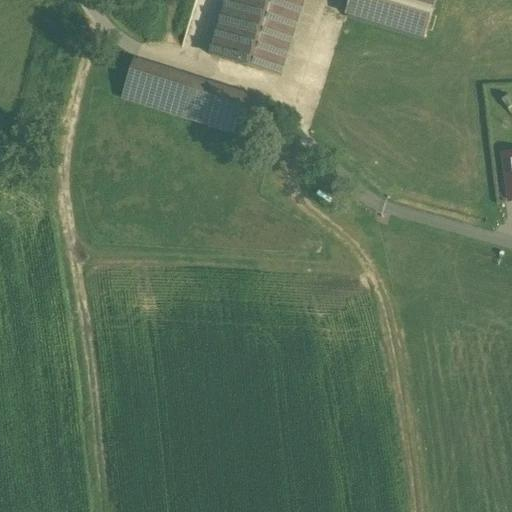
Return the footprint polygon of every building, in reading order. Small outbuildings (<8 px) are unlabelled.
[(230,0),(213,57),(280,78),(304,0),(230,0)] [(350,0),(346,15),(426,40),(438,0),(350,0)] [(251,114),(131,76),(124,99),(244,137),(251,114)] [(511,204),(511,154),(501,156),(508,205),(511,204)] [(68,421),(89,419),(83,314),(61,315),(68,421)]
